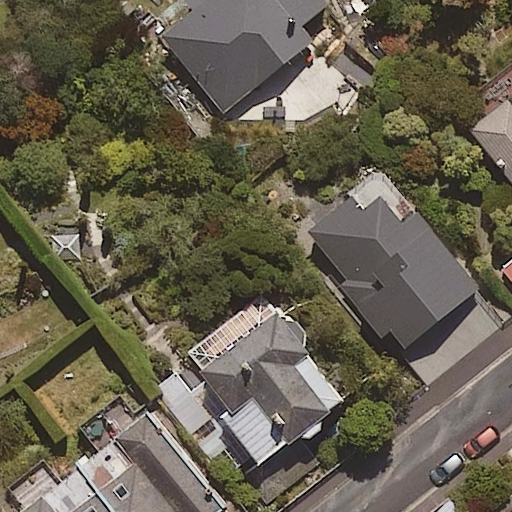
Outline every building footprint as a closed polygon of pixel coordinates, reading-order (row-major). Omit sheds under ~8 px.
[(230,0),(225,3),(222,0),(201,0),(192,7),(202,20),(170,43),(224,119),(323,48),(310,31),(334,14),(323,0),(230,0)] [(511,110),(479,135),(511,178),(511,110)] [(349,288),(344,291),(369,325),(373,321),(391,346),(402,338),(413,353),(485,301),(425,218),(405,232),(387,207),(373,217),(362,201),(313,237),(349,288)] [(329,430),(354,412),(317,360),(322,355),(296,319),(290,323),(270,295),(191,351),(212,381),(206,386),(268,473),(311,443),(315,450),(333,437),(329,430)] [(226,511),(156,418),(30,511),(226,511)]
